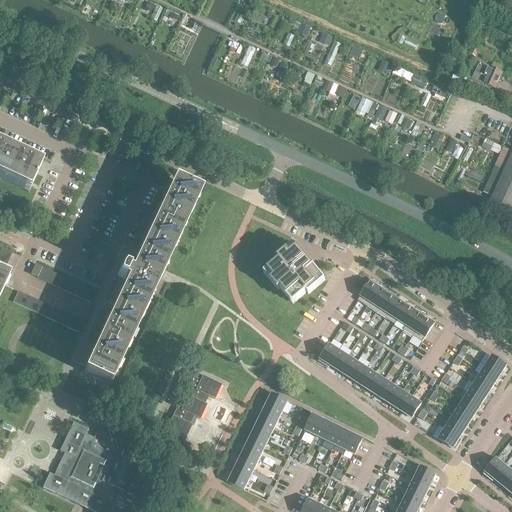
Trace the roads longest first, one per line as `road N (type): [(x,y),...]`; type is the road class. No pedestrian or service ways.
road 1 (residential): [(459,477),(300,361),(366,251)]
road 2 (tertiary): [(286,153),(0,20)]
road 3 (tertiary): [(511,265),(286,153)]
road 4 (unclassified): [(36,239),(102,270),(143,183),(76,153)]
road 5 (residential): [(264,203),(88,124)]
road 6 (residential): [(511,354),(366,251)]
